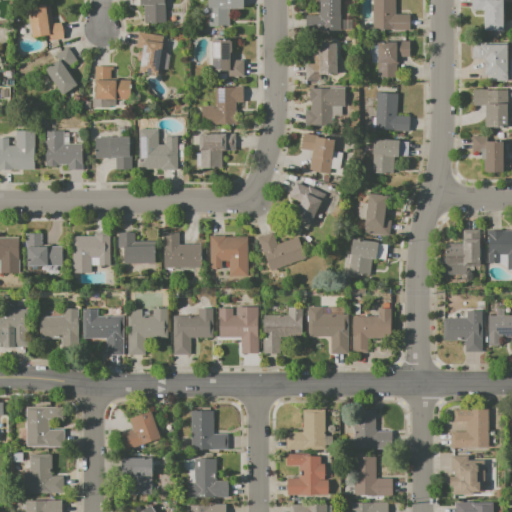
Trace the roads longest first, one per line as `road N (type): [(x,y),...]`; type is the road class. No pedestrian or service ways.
road 1 (residential): [(511,384),(92,389),(0,379)]
road 2 (residential): [(421,384),(427,222),(446,202),(443,0)]
road 3 (residential): [(251,202),(0,205)]
road 4 (residential): [(274,0),(274,130),(251,202)]
road 5 (residential): [(421,384),(423,511)]
road 6 (residential): [(258,387),(259,511)]
road 7 (residential): [(92,389),(92,511)]
